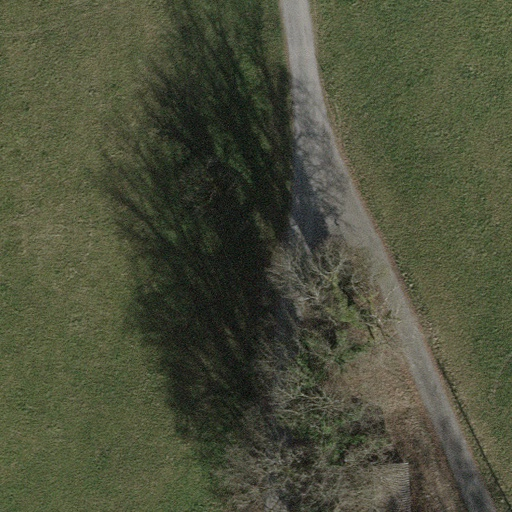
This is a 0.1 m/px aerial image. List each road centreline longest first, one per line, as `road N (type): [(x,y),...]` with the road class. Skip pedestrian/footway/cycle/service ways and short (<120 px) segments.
road 1 (track): [(307,121),(485,511)]
road 2 (track): [(292,511),(307,121)]
road 3 (track): [(307,121),(292,0)]
